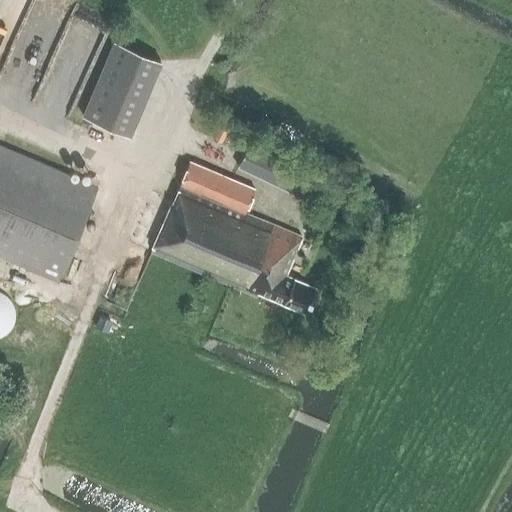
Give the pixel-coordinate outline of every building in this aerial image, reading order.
[(114,41),(83,116),(128,135),(159,60),(114,41)] [(227,131),(218,127),(212,139),(221,144),(227,131)] [(302,197),(312,176),(247,144),(237,166),(302,197)] [(0,256),(57,280),(97,187),(0,146),(0,256)] [(257,293),(283,304),(304,313),(315,288),(284,275),(300,237),(244,213),(254,189),(189,161),(153,246),(150,243),(148,249),(151,250),(151,251),(255,296),(257,293)] [(12,314),(13,307),(12,300),(9,295),(6,292),(2,288),(0,287),(0,326),(2,326),(7,322),(9,319),(12,314)] [(100,315),(95,326),(104,330),(109,319),(100,315)]
